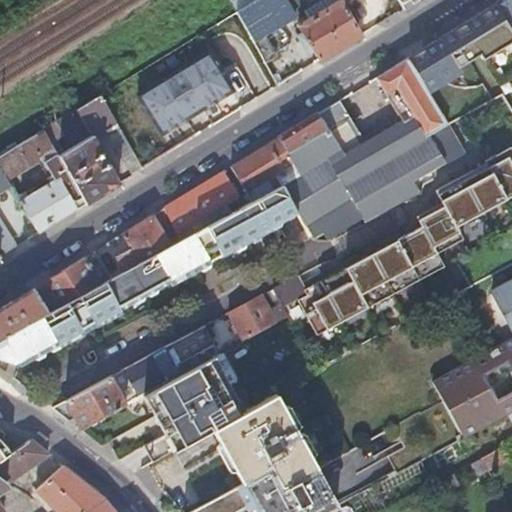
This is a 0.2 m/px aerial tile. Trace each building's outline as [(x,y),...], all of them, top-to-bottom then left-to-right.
[(254,0),(236,11),(265,63),(275,57),(263,36),(304,10),(307,15),(307,14),(310,19),(298,26),(302,33),(298,35),(308,52),(313,50),(320,60),(328,54),(361,34),(342,1),(343,1),(342,0),(254,0)] [(398,0),(403,8),(416,0),(398,0)] [(511,19),(511,0),(501,0),(496,4),(507,23),(511,19)] [(478,52),(481,58),(511,38),(511,31),(507,23),(496,4),(408,58),(427,91),(462,70),(458,64),(478,52)] [(232,90),(208,52),(137,96),(160,134),(232,90)] [(463,152),(447,124),(427,91),(408,58),(376,77),(402,121),(364,143),(337,101),(318,113),(327,128),(287,153),(298,175),(283,183),(297,210),(310,237),(323,230),(326,238),(330,238),(331,239),(418,192),(412,180),(463,152)] [(115,122),(100,95),(55,122),(71,148),(58,156),(86,204),(109,190),(119,183),(91,135),(115,122)] [(279,137),(287,153),(327,128),(318,113),(297,126),(279,137)] [(55,150),(43,130),(0,156),(0,167),(11,186),(38,233),(68,215),(75,210),(58,179),(47,186),(28,197),(20,183),(22,181),(17,173),(35,163),(55,150)] [(281,185),(283,183),(298,175),(287,153),(279,137),(270,143),(230,167),(251,201),(272,189),(267,180),(275,175),(281,185)] [(315,334),(443,265),(436,252),(462,238),(455,225),(511,194),(511,149),(510,146),(484,160),(485,163),(435,190),(441,202),(415,216),(421,226),(303,290),(306,295),(296,300),(315,334)] [(81,207),(86,204),(58,156),(55,150),(35,163),(47,186),(58,179),(75,210),(81,207)] [(0,193),(11,186),(0,167),(0,193)] [(237,194),(224,171),(164,208),(175,232),(197,219),(202,228),(230,212),(225,202),(237,194)] [(47,312),(0,337),(0,355),(20,362),(57,342),(59,344),(123,309),(121,306),(171,279),(173,281),(211,260),(206,252),(218,246),(223,254),(275,225),(274,223),(297,210),(283,183),(281,185),(272,189),(251,201),(230,212),(202,228),(185,237),(179,240),(171,245),(139,262),(123,271),(109,278),(47,312)] [(153,214),(171,245),(179,240),(175,232),(164,208),(153,214)] [(131,248),(139,262),(171,245),(153,214),(122,233),(131,248)] [(115,258),(123,271),(139,262),(131,248),(115,258)] [(33,288),(47,312),(109,278),(93,252),(53,276),(33,288)] [(296,276),(272,288),(281,305),(282,307),(296,300),(306,295),(303,290),(296,276)] [(511,281),(494,291),(511,324),(511,281)] [(0,337),(47,312),(33,288),(15,299),(0,308),(0,337)] [(242,341),(288,317),(282,307),(281,305),(270,311),(260,295),(227,313),(242,341)] [(143,394),(212,358),(219,354),(203,325),(52,406),(70,420),(74,418),(77,423),(80,428),(124,404),(117,390),(131,383),(139,397),(143,394)] [(511,337),(432,381),(463,437),(511,411),(511,337)] [(219,354),(212,358),(228,387),(240,381),(223,351),(219,354)] [(161,458),(213,429),(217,428),(216,427),(242,412),(228,387),(212,358),(143,394),(165,434),(144,445),(153,463),(161,458)] [(213,429),(242,483),(266,470),(277,490),(319,467),(279,392),(242,412),(216,427),(217,428),(213,429)] [(19,472),(47,452),(29,439),(10,451),(0,458),(0,511),(2,511),(0,508),(0,487),(8,477),(9,479),(19,472)] [(0,458),(10,451),(9,450),(0,440),(0,458)] [(509,457),(502,446),(481,458),(487,469),(509,457)] [(115,511),(103,496),(75,474),(62,464),(35,488),(40,493),(35,497),(48,510),(53,506),(58,511),(115,511)] [(242,483),(187,511),(232,511),(245,505),(248,511),(323,511),(339,504),(319,467),(277,490),(266,470),(242,483)] [(465,486),(457,471),(441,479),(450,494),(465,486)]
